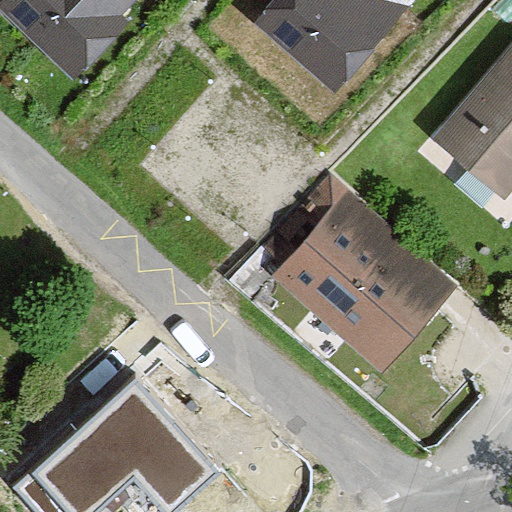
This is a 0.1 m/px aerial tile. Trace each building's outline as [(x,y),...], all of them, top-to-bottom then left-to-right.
[(29,0),(66,36),(99,0),(29,0)] [(99,0),(66,36),(77,46),(120,0),(99,0)] [(274,0),(329,53),(373,8),(383,18),(400,0),(274,0)] [(340,63),(383,18),(373,8),(329,53),(340,63)] [(511,48),(468,97),(511,136),(511,48)] [(511,172),(511,136),(468,97),(449,119),(510,175),(511,172)] [(278,236),(300,256),(343,209),(419,276),(372,328),(395,348),(461,272),(340,166),(278,236)] [(419,276),(343,209),(300,256),(296,261),(372,328),(419,276)] [(90,511),(138,470),(172,508),(229,458),(147,366),(40,461),(85,511),(90,511)]
